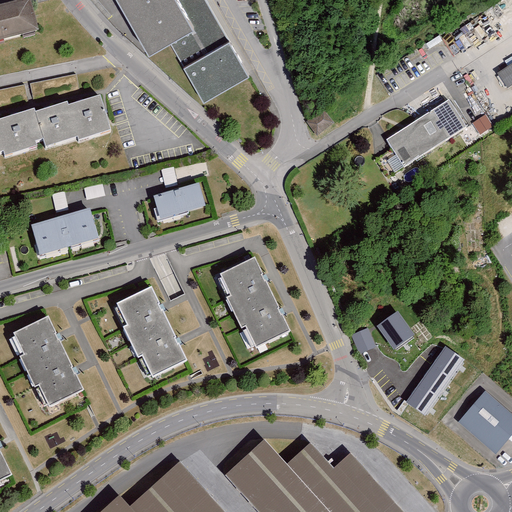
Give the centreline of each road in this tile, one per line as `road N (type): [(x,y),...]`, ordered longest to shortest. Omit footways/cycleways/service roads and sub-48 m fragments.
road 1 (tertiary): [(342,413),(279,402),(183,419),(35,511)]
road 2 (residential): [(69,0),(260,179),(276,209)]
road 3 (residential): [(276,209),(0,288)]
road 4 (unknown): [(14,203),(203,158),(240,161)]
road 5 (residential): [(276,209),(345,368),(342,413)]
